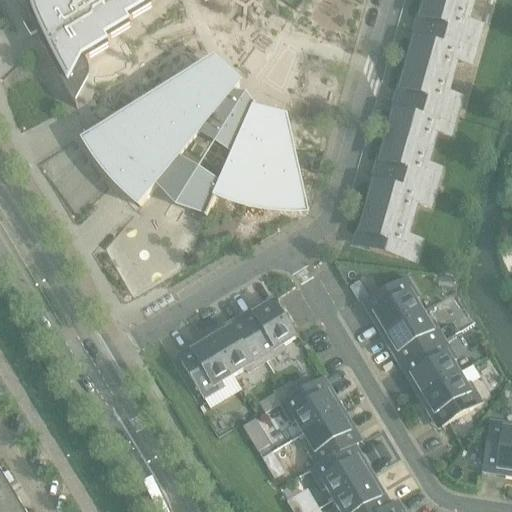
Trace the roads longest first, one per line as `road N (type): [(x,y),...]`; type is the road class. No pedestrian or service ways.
road 1 (residential): [(500,511),(440,498),(429,487),(286,250)]
road 2 (residential): [(391,0),(329,223),(286,250)]
road 3 (residential): [(286,250),(98,363)]
road 4 (tertiary): [(98,363),(0,195)]
road 5 (tertiary): [(191,511),(98,363)]
road 6 (tertiary): [(74,379),(118,433),(161,511)]
road 7 (tertiary): [(0,247),(74,379)]
